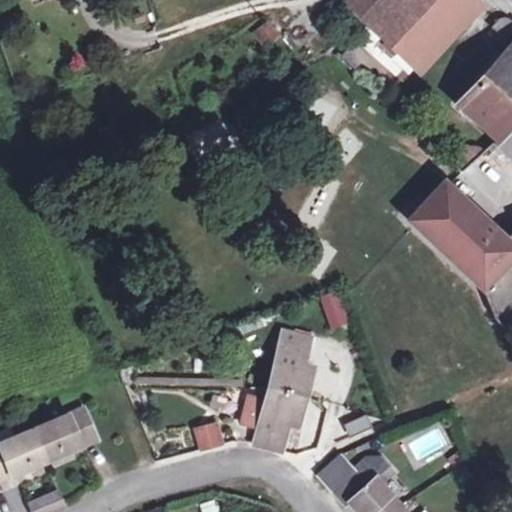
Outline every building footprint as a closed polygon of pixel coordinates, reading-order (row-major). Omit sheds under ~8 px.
[(476,0),(348,0),(345,4),(367,24),(414,68),(477,0),(476,0)] [(511,20),(510,19),(507,18),(502,17),(500,17),(498,19),(497,20),(493,24),(490,28),(509,44),(455,104),(495,140),(511,120),(511,20)] [(277,33),(268,22),(253,34),(262,45),(277,33)] [(403,79),(414,68),(367,24),(356,37),(403,79)] [(511,120),(495,140),(511,155),(511,120)] [(449,160),(461,171),(482,151),(478,147),(465,146),(449,160)] [(445,182),(410,219),(483,288),(494,315),(497,321),(502,325),(508,327),(511,326),(511,241),(510,243),(445,182)] [(327,330),(346,324),(336,291),(318,296),(327,330)] [(305,363),(312,337),(284,330),(269,386),(266,398),(249,393),(242,421),(259,426),(255,442),(283,449),(290,422),(299,425),(314,365),(305,363)] [(0,479),(97,438),(84,407),(0,442),(0,479)] [(348,434),(369,426),(364,414),(344,422),(348,434)] [(219,421),(192,424),(195,448),(222,444),(219,421)] [(340,454),(336,457),(351,472),(354,469),(340,454)] [(408,511),(380,480),(393,469),(382,456),(367,457),(354,469),(351,472),(336,457),(319,472),(347,504),(351,501),(361,511),(408,511)] [(33,511),(46,511),(66,504),(60,490),(30,503),(33,511)]
